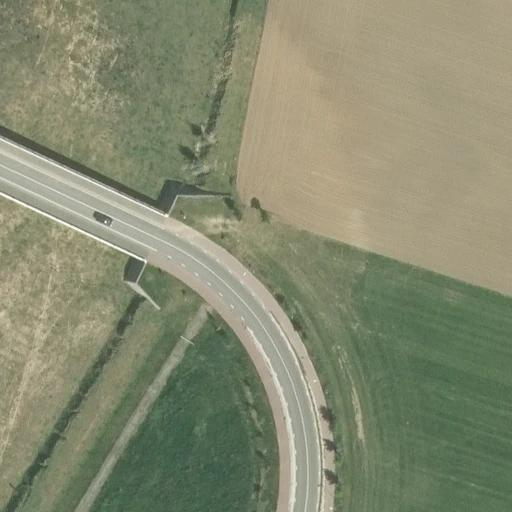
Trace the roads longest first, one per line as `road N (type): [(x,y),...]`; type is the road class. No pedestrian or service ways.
road 1 (tertiary): [(304,511),(304,430),(270,339),(217,279),(154,240)]
road 2 (track): [(217,279),(77,511)]
road 3 (tertiary): [(0,167),(154,240)]
